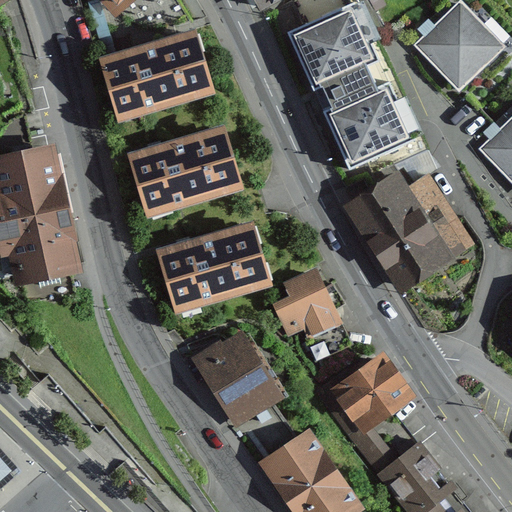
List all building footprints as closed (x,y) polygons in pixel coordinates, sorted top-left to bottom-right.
[(196,26),(115,49),(100,0),(86,0),(102,53),(121,119),(215,92),(196,26)] [(106,0),(119,14),(134,0),(106,0)] [(386,34),(370,0),(350,0),(298,24),(324,81),(329,79),(340,103),(335,105),(360,159),(429,128),(411,89),(402,93),(393,73),(384,77),(376,59),(384,55),(376,39),(386,34)] [(465,0),(462,0),(441,20),(434,13),(423,23),(430,30),(421,38),(464,84),(507,44),(465,0)] [(511,119),(506,125),(500,118),(489,128),(495,135),(487,143),(511,169),(511,119)] [(244,188),(225,121),(131,148),(150,214),(244,188)] [(19,284),(77,271),(48,139),(0,149),(0,241),(4,260),(13,258),(19,284)] [(404,293),(482,242),(434,170),(409,186),(399,171),(347,205),(404,293)] [(273,283),(254,216),(160,243),(179,309),(273,283)] [(284,279),(290,292),(319,278),(313,265),(284,279)] [(350,340),(333,306),(346,298),(333,276),(322,283),(319,278),(290,292),(272,300),(290,330),(305,323),(319,353),(350,340)] [(238,424),(283,396),(240,328),(223,339),(221,336),(193,354),(238,424)] [(382,420),(420,393),(387,348),(338,383),(342,388),(335,393),(385,466),(406,450),(382,420)] [(296,511),(350,511),(357,508),(305,431),(261,461),(296,511)] [(406,450),(385,466),(421,511),(475,511),(480,508),(454,476),(451,478),(442,467),(446,464),(424,436),(406,450)] [(0,484),(14,472),(0,455),(0,484)]
